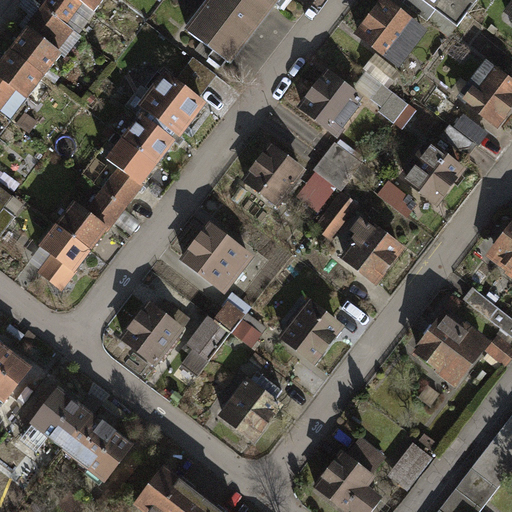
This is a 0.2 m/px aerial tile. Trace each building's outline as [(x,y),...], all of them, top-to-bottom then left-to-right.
[(131,0),(75,0),(69,8),(96,29),(112,9),(120,15),(131,0)] [(237,67),(289,0),(223,0),(196,36),(237,67)] [(450,37),(401,0),(400,0),(373,37),(421,74),(450,37)] [(460,18),(436,0),(429,10),(453,28),(460,18)] [(474,0),(449,0),(466,12),(474,0)] [(69,8),(35,52),(71,80),(87,58),(79,52),(96,29),(69,8)] [(71,80),(35,52),(1,96),(29,118),(46,96),(54,102),(71,80)] [(164,101),(207,134),(232,100),(189,67),(164,101)] [(412,94),(420,83),(400,68),(392,78),(412,94)] [(385,102),(345,72),(317,108),(357,139),(385,102)] [(511,123),(511,77),(510,80),(503,75),(492,90),(499,95),(490,107),(511,123)] [(1,96),(0,96),(0,163),(4,167),(21,145),(13,139),(29,118),(1,96)] [(146,133),(185,162),(207,134),(164,101),(159,108),(163,111),(146,133)] [(422,111),(412,104),(401,119),(410,127),(422,111)] [(508,150),(511,144),(511,137),(489,120),(481,130),(508,150)] [(499,161),(508,150),(481,130),(473,141),(499,161)] [(150,209),(185,162),(146,133),(130,154),(143,165),(124,190),(150,209)] [(439,210),(467,173),(425,141),(406,166),(412,171),(403,183),(439,210)] [(322,170),(289,146),(262,182),(294,207),(302,196),(309,202),(323,184),(315,179),(322,170)] [(348,164),(368,179),(375,170),(355,155),(348,164)] [(4,167),(0,163),(0,198),(15,210),(7,220),(20,229),(40,202),(1,172),(4,167)] [(368,179),(348,164),(341,174),(361,189),(368,179)] [(380,195),(409,218),(419,205),(390,182),(380,195)] [(79,223),(118,252),(150,209),(124,190),(109,210),(96,200),(79,223)] [(342,191),(317,225),(335,239),(361,205),(342,191)] [(381,292),(409,255),(358,217),(348,231),(356,237),(348,248),(355,253),(346,265),(381,292)] [(89,290),(118,252),(79,223),(62,245),(76,256),(64,272),(89,290)] [(264,247),(231,223),(204,259),(236,284),(244,273),(251,279),(265,261),(257,256),(264,247)] [(511,270),(511,236),(508,243),(511,246),(511,247),(501,262),(511,270)] [(511,337),(511,317),(472,287),(463,299),(511,337)] [(318,366),(346,329),(310,302),(302,313),(296,308),(285,322),(292,327),(283,339),(318,366)] [(200,331),(168,306),(140,343),(173,367),(180,357),(188,363),(201,345),(194,339),(200,331)] [(451,373),(480,335),(444,307),(414,345),(451,373)] [(234,324),(252,338),(261,326),(243,312),(234,324)] [(252,338),(234,324),(213,351),(232,365),(252,338)] [(0,367),(5,361),(2,359),(16,341),(0,328),(0,367)] [(264,330),(256,341),(271,352),(279,341),(264,330)] [(504,352),(489,340),(481,350),(496,362),(504,352)] [(0,367),(0,389),(29,413),(59,376),(16,341),(2,359),(5,361),(0,367)] [(255,447),(283,410),(277,406),(285,396),(263,380),(256,390),(247,383),(239,393),(232,388),(221,403),(228,408),(219,420),(255,447)] [(43,424),(86,459),(102,439),(99,437),(113,419),(73,387),(43,424)] [(511,414),(461,481),(487,501),(511,468),(511,414)] [(86,459),(126,491),(156,453),(113,419),(99,437),(102,439),(86,459)] [(375,473),(383,463),(359,445),(351,455),(375,473)] [(410,490),(434,461),(416,446),(392,475),(410,490)] [(375,494),(383,483),(348,456),(322,490),(350,511),(360,511),(361,511),(375,511),(384,501),(375,494)] [(230,511),(182,473),(150,511),(230,511)] [(479,511),(484,505),(487,501),(461,481),(459,485),(438,511),(479,511)]
